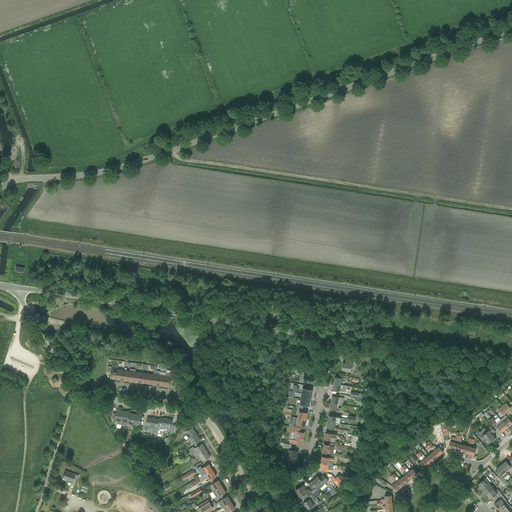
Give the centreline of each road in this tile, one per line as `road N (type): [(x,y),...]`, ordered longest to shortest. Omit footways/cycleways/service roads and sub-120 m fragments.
road 1 (tertiary): [(0,188),(136,162),(511,30)]
road 2 (track): [(171,151),(182,159),(511,209)]
road 3 (tertiary): [(331,334),(17,288)]
road 4 (track): [(31,319),(160,339),(209,421)]
road 5 (residential): [(294,511),(284,489),(308,461),(331,334)]
road 6 (tertiary): [(511,360),(331,334)]
road 7 (tertiary): [(112,400),(84,391),(63,372),(17,288)]
